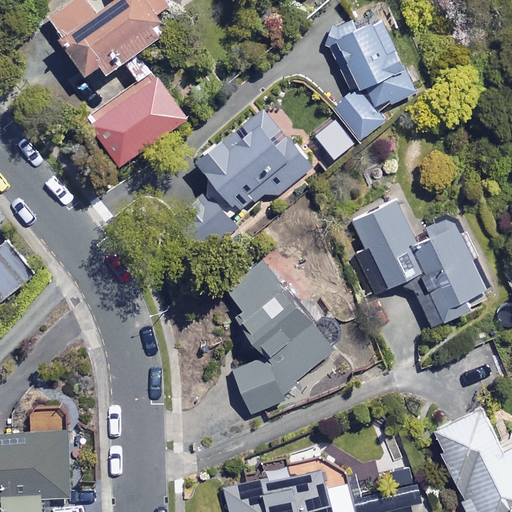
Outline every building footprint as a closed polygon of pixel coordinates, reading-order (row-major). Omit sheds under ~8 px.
[(121,75),(134,66),(145,82),(159,72),(148,56),(190,26),(171,0),(122,0),(125,3),(107,16),(95,0),(79,0),(55,17),(98,77),(114,65),(121,75)] [(411,64),(378,9),(328,39),(350,75),(358,70),(368,86),(339,104),(362,142),(396,121),(390,111),(436,84),(420,58),(411,64)] [(194,120),(166,77),(100,120),(129,163),(194,120)] [(322,167),(271,107),(206,162),(248,213),(275,190),(283,200),(322,167)] [(421,238),(401,200),(357,223),(369,248),(358,253),(380,296),(414,279),(440,330),(501,299),(460,218),(421,238)] [(0,304),(34,276),(8,245),(0,251),(0,304)] [(344,344),(265,259),(231,290),(250,310),(242,317),(272,349),(243,375),(258,413),(290,399),(297,388),(344,344)] [(511,511),(511,437),(507,440),(493,406),(440,429),(470,499),(466,500),(471,511),(511,511)] [(73,431),(0,433),(0,500),(9,501),(9,511),(47,511),(47,498),(75,497),(73,431)] [(340,511),(330,465),(229,487),(234,511),(340,511)]
